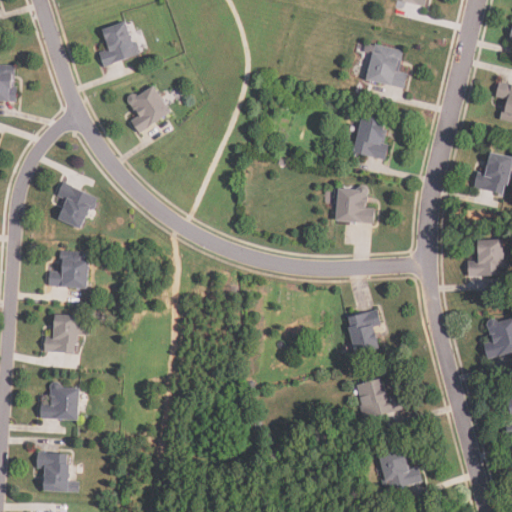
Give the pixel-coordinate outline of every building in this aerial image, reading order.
[(103,30),(109,50),(100,53),(104,66),(139,56),(128,22),(103,30)] [(401,70),(405,51),(375,45),(368,81),(406,88),(409,72),(401,70)] [(0,101),(15,102),(17,66),(0,64),(0,101)] [(511,84),(500,82),(497,98),(508,100),(504,120),(511,121),(511,84)] [(133,121),(140,133),(172,113),(154,85),(129,100),(139,117),(133,121)] [(384,160),(392,123),(363,116),(355,153),(384,160)] [(476,189),(508,194),(511,169),(511,156),(490,154),(486,182),(477,180),(476,189)] [(82,230),(97,198),(64,182),(57,197),(67,202),(59,219),(82,230)] [(337,222),(375,224),(377,202),(369,202),(370,188),(340,186),(337,222)] [(477,241),(478,262),(469,262),(470,291),(498,291),(498,276),(504,276),(504,240),(477,241)] [(50,271),(49,287),(89,288),(90,253),(61,252),(61,271),(50,271)] [(356,354),(380,349),(375,327),(382,325),(378,311),(348,317),(356,354)] [(79,316),(55,315),(55,341),(45,341),(45,352),(78,353),(79,316)] [(511,352),(511,315),(488,321),(493,343),(485,344),(488,358),(511,352)] [(404,410),(401,394),(387,397),(383,379),(357,385),(365,419),(404,410)] [(51,403),(42,403),(42,418),(79,420),(81,385),(52,383),(51,403)] [(409,469),(405,450),(380,456),(388,491),(424,483),(420,466),(409,469)] [(39,453),(38,469),(45,470),(45,491),(70,492),(71,455),(39,453)]
